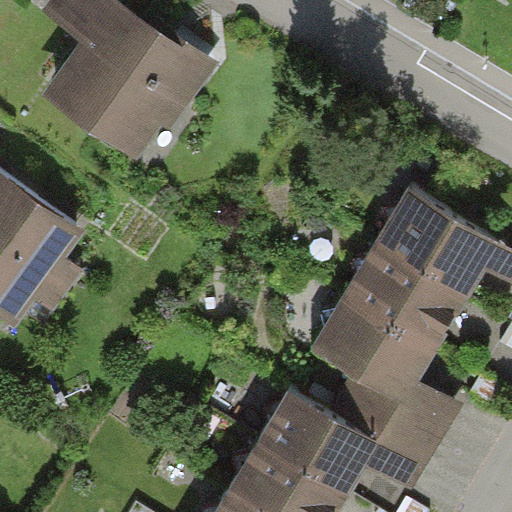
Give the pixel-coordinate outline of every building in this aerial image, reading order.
[(218,65),(122,0),(62,0),(55,12),(85,32),(47,87),(153,159),(218,65)] [(86,226),(0,164),(0,303),(20,317),(86,226)] [(411,181),(316,344),(360,369),(405,395),(420,370),(430,352),(452,316),(477,273),(484,261),(500,233),(411,181)] [(511,239),(500,233),(484,261),(511,277),(511,239)] [(459,392),(420,370),(405,395),(360,369),(336,407),(380,431),(366,455),(408,480),(459,392)] [(503,382),(484,371),(473,390),(492,402),(503,382)] [(366,455),(380,431),(336,407),(294,382),(219,511),(333,511),(348,486),(354,475),(366,455)] [(429,511),(432,508),(413,496),(403,511),(429,511)]
